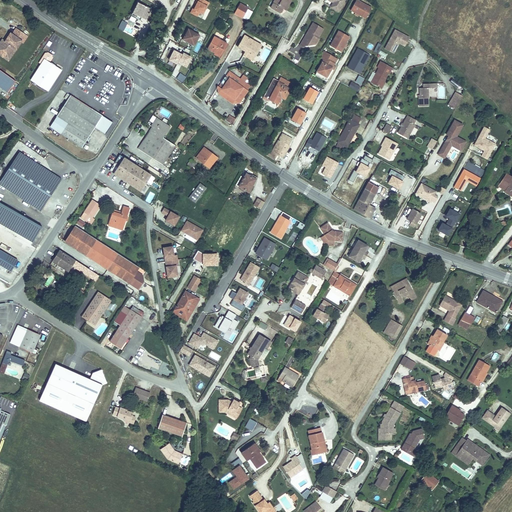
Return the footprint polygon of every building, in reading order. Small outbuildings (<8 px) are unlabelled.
[(209,2),(204,0),(196,0),(196,1),(198,1),(196,5),(194,9),(192,8),(190,13),(197,16),(199,12),(203,14),(209,2)] [(283,8),(287,0),(274,0),(271,7),(280,13),(283,8)] [(285,10),(291,0),(287,0),(283,8),(285,10)] [(345,0),(327,0),(330,1),(331,1),(333,2),(333,3),(330,7),(339,12),(345,0)] [(372,8),(357,0),(352,11),(366,19),(372,8)] [(146,19),(151,9),(147,7),(141,3),(139,2),(137,6),(136,5),(133,12),(142,16),(141,17),(146,19)] [(247,10),(248,8),(240,3),(234,13),(243,18),(243,17),(244,15),(247,10)] [(248,20),(252,12),(247,10),(244,15),(243,17),(248,20)] [(122,20),(118,28),(124,31),(127,23),(122,20)] [(315,43),(323,29),(313,22),(299,45),(304,47),(308,39),(315,43)] [(2,38),(0,41),(0,56),(8,62),(16,51),(17,51),(22,43),(23,44),(29,36),(16,27),(12,33),(10,32),(5,40),(2,38)] [(195,43),(200,35),(188,29),(183,39),(189,42),(190,41),(195,43)] [(387,45),(395,50),(400,42),(404,35),(395,30),(387,45)] [(331,46),(341,52),(349,38),(339,32),(331,46)] [(262,45),(244,35),(238,47),(245,51),(255,57),(262,45)] [(409,38),(404,35),(400,42),(405,45),(409,38)] [(222,54),(228,44),(214,36),(207,49),(215,53),(216,51),(222,54)] [(387,45),(385,49),(393,53),(395,50),(387,45)] [(349,67),(360,73),(370,55),(358,49),(349,67)] [(182,54),(174,50),(169,60),(177,64),(178,62),(182,54)] [(253,60),(255,57),(245,51),(243,55),(253,60)] [(324,51),(320,57),(323,60),(317,72),(326,77),(331,68),(332,68),(333,66),(335,63),(329,60),(331,55),(324,51)] [(53,58),(52,55),(48,52),(45,53),(39,63),(41,64),(45,59),(50,62),(53,58)] [(191,57),(183,53),(182,54),(178,62),(186,67),(191,57)] [(48,91),(62,70),(50,62),(45,59),(41,64),(31,80),(48,91)] [(384,82),(388,73),(387,72),(390,66),(380,61),(377,67),(379,68),(371,82),(380,87),(384,82)] [(15,82),(0,70),(0,88),(7,93),(15,82)] [(325,80),(326,77),(317,72),(315,75),(325,80)] [(240,79),(233,73),(231,76),(230,75),(229,76),(229,78),(237,83),(240,79)] [(225,85),(229,78),(229,76),(230,75),(228,74),(227,76),(226,76),(221,83),(219,87),(218,86),(217,87),(217,88),(218,92),(219,94),(222,90),(221,90),(225,85)] [(361,85),(365,78),(359,75),(355,82),(361,85)] [(247,90),(250,86),(240,79),(237,83),(229,78),(225,85),(221,90),(222,90),(219,93),(228,99),(232,94),(236,96),(232,102),(232,103),(234,103),(236,100),(239,102),(247,90)] [(285,99),(290,89),(287,87),(290,83),(281,78),(279,81),(273,78),(263,97),(277,104),(281,97),(285,99)] [(349,87),(357,92),(360,87),(351,82),(349,87)] [(428,106),(428,97),(428,88),(437,87),(437,83),(423,84),(423,88),(419,88),(420,95),(420,97),(419,97),(419,106),(428,106)] [(312,93),(311,95),(318,97),(320,87),(310,85),(308,92),(312,93)] [(455,109),(462,96),(460,95),(457,93),(456,92),(448,105),(455,109)] [(113,123),(71,96),(50,127),(82,148),(96,128),(105,134),(113,123)] [(298,108),(291,119),(300,124),(306,113),(298,108)] [(347,147),(359,124),(358,124),(361,118),(354,115),(354,116),(351,120),(350,119),(337,142),(338,142),(343,145),(347,147)] [(409,135),(415,125),(413,124),(416,120),(408,115),(403,124),(402,125),(402,126),(398,133),(407,138),(409,135)] [(152,128),(138,149),(163,165),(175,145),(174,145),(163,138),(170,126),(158,118),(152,128)] [(437,155),(444,159),(451,146),(461,151),(466,142),(457,136),(463,125),(453,120),(445,135),(448,136),(437,155)] [(388,133),(392,127),(386,124),(382,130),(388,133)] [(413,137),(418,127),(415,125),(409,135),(413,137)] [(489,130),(483,126),(473,146),(483,151),(480,157),(486,160),(495,144),(485,138),(489,130)] [(309,138),(305,146),(309,148),(310,146),(319,151),(327,137),(317,132),(313,140),(309,138)] [(282,158),(289,145),(292,139),(287,137),(288,137),(287,136),(287,137),(283,134),(282,134),(272,152),(269,150),(266,155),(274,160),(277,155),(282,158)] [(389,160),(398,144),(386,137),(384,141),(385,141),(382,146),(378,154),(389,160)] [(427,147),(432,150),(437,141),(431,138),(427,147)] [(212,153),(204,148),(196,158),(209,168),(216,159),(211,155),(212,153)] [(41,212),(62,180),(19,152),(0,182),(0,185),(17,196),(22,199),(41,212)] [(151,175),(124,157),(114,173),(141,191),(151,175)] [(485,170),(468,161),(464,169),(480,179),(485,170)] [(463,170),(453,187),(461,191),(466,182),(476,187),(480,179),(463,170)] [(369,181),(372,176),(364,172),(362,177),(369,181)] [(244,177),(241,176),(236,185),(249,192),(256,179),(246,173),(244,177)] [(511,181),(509,180),(511,177),(506,173),(499,184),(506,189),(505,191),(504,192),(511,196),(511,195),(511,181)] [(369,205),(378,187),(368,182),(354,210),(370,218),(376,208),(369,205)] [(206,188),(200,183),(189,198),(195,202),(206,188)] [(435,195),(437,192),(421,183),(415,195),(431,204),(432,202),(435,203),(438,197),(435,195)] [(92,217),(101,205),(92,199),(81,217),(88,222),(91,217),(92,217)] [(124,227),(130,208),(123,206),(121,212),(121,214),(118,213),(118,212),(113,210),(108,225),(113,227),(114,224),(124,227)] [(174,225),(179,217),(164,208),(161,212),(168,216),(165,220),(174,225)] [(445,225),(441,223),(437,231),(447,236),(459,214),(449,209),(445,217),(448,219),(445,225)] [(407,220),(417,224),(422,214),(413,210),(407,220)] [(271,232),(281,238),(291,222),(281,216),(271,232)] [(83,228),(85,223),(79,219),(77,223),(83,228)] [(203,231),(187,222),(182,231),(198,239),(203,231)] [(328,223),(320,228),(325,235),(320,237),(325,244),(334,245),(335,240),(342,241),(343,232),(335,231),(335,232),(332,230),(328,223)] [(139,267),(75,226),(65,241),(139,289),(143,281),(142,275),(136,271),(139,267)] [(257,254),(267,259),(275,245),(265,239),(257,254)] [(368,245),(358,240),(353,248),(366,256),(368,252),(367,251),(365,250),(368,245)] [(174,255),(172,246),(163,247),(164,252),(165,252),(165,254),(164,254),(167,270),(168,269),(168,272),(167,272),(168,277),(178,276),(176,265),(178,265),(176,255),(174,255)] [(366,256),(353,248),(349,256),(358,262),(361,257),(362,258),(364,259),(366,256)] [(18,260),(0,250),(0,264),(11,271),(18,260)] [(72,266),(76,260),(59,250),(52,261),(58,264),(62,267),(69,271),(72,266)] [(215,266),(215,254),(203,254),(203,266),(215,266)] [(325,261),(323,264),(334,271),(338,264),(337,263),(329,259),(327,262),(325,261)] [(342,264),(356,271),(358,266),(345,259),(342,264)] [(82,273),(86,267),(80,263),(76,260),(72,266),(76,269),(82,273)] [(242,280),(250,284),(259,268),(251,263),(242,280)] [(272,264),(269,268),(276,272),(279,268),(272,264)] [(320,270),(315,267),(311,272),(322,279),(326,271),(321,268),(320,270)] [(298,271),(288,289),(299,295),(309,278),(298,271)] [(334,271),(327,282),(350,296),(357,284),(334,271)] [(49,289),(55,280),(58,282),(60,278),(52,273),(50,276),(49,277),(43,286),(49,289)] [(201,280),(194,276),(188,287),(194,291),(201,280)] [(390,287),(392,291),(395,290),(394,287),(400,284),(401,286),(409,282),(407,278),(390,287)] [(395,290),(392,291),(395,297),(400,294),(401,297),(405,295),(407,298),(409,296),(411,299),(416,296),(409,282),(401,286),(400,284),(394,287),(395,290)] [(248,293),(240,288),(237,294),(232,291),(229,297),(233,299),(230,305),(242,312),(245,306),(242,304),(248,293)] [(196,297),(185,291),(175,310),(186,316),(196,297)] [(494,297),(483,291),(477,302),(496,313),(502,302),(493,297),(494,297)] [(101,316),(111,300),(98,292),(87,308),(88,308),(82,316),(95,325),(100,316),(101,316)] [(175,310),(173,313),(187,321),(200,299),(196,297),(186,316),(175,310)] [(453,300),(448,297),(442,306),(449,310),(452,312),(449,315),(447,314),(444,320),(452,325),(455,318),(454,318),(461,305),(453,300)] [(329,308),(331,304),(323,299),(318,309),(317,308),(312,315),(324,322),(329,315),(322,311),(326,306),(329,308)] [(306,306),(295,300),(291,307),(301,313),(306,306)] [(141,316),(130,309),(127,315),(138,322),(141,316)] [(236,315),(229,310),(225,317),(222,316),(220,319),(219,319),(214,326),(219,329),(221,327),(227,330),(229,327),(233,330),(238,322),(233,319),(236,315)] [(475,317),(465,312),(461,320),(462,320),(470,324),(471,324),(475,317)] [(121,348),(138,322),(127,315),(110,341),(121,348)] [(508,318),(503,316),(496,329),(500,332),(508,318)] [(394,321),(391,319),(384,332),(387,334),(394,321)] [(462,320),(459,325),(467,330),(470,324),(462,320)] [(258,326),(265,330),(268,325),(261,321),(258,326)] [(395,339),(402,325),(394,321),(387,334),(395,339)] [(34,349),(40,335),(18,325),(10,343),(32,353),(34,349)] [(430,339),(427,344),(437,349),(439,344),(440,345),(442,342),(443,342),(447,335),(437,329),(433,336),(434,337),(432,340),(430,339)] [(194,334),(189,343),(198,348),(200,344),(203,345),(204,343),(213,349),(218,341),(204,333),(201,338),(194,334)] [(250,358),(252,366),(259,365),(258,359),(265,347),(265,346),(264,346),(268,340),(259,335),(248,354),(251,356),(250,358)] [(40,352),(44,344),(37,342),(34,349),(40,352)] [(180,351),(189,356),(192,350),(183,345),(180,351)] [(25,360),(11,355),(11,352),(7,351),(2,363),(7,364),(8,361),(9,360),(23,365),(25,360)] [(137,362),(158,370),(162,360),(142,351),(137,362)] [(498,363),(501,355),(494,352),(491,360),(498,363)] [(215,366),(195,356),(190,366),(209,376),(215,366)] [(415,363),(404,356),(400,363),(411,370),(415,363)] [(485,373),(485,372),(489,365),(479,360),(468,380),(478,386),(481,381),(481,380),(480,380),(483,373),(484,372),(485,373)] [(102,385),(107,383),(102,372),(99,370),(93,373),(90,379),(56,364),(47,382),(94,403),(102,385)] [(259,365),(252,366),(252,368),(245,370),(243,372),(242,375),(244,378),(247,380),(261,377),(261,376),(266,375),(264,365),(259,367),(259,365)] [(280,375),(277,380),(280,382),(281,382),(282,380),(286,382),(284,385),(291,390),(293,386),(299,376),(288,370),(285,367),(280,375)] [(453,388),(451,381),(454,377),(446,372),(444,376),(444,378),(445,379),(441,380),(441,379),(439,374),(432,377),(435,388),(443,386),(444,390),(453,388)] [(413,377),(402,379),(403,383),(407,382),(409,392),(417,390),(418,392),(429,389),(428,384),(425,385),(424,381),(416,383),(415,380),(411,381),(411,380),(414,380),(413,377)] [(407,382),(403,383),(406,394),(418,392),(417,390),(409,392),(407,382)] [(147,401),(150,392),(136,387),(132,396),(147,401)] [(231,403),(225,400),(219,400),(219,411),(228,411),(227,413),(233,416),(235,412),(238,412),(238,406),(240,403),(233,399),(232,402),(231,403)] [(381,424),(381,428),(381,429),(383,429),(383,433),(382,433),(382,440),(391,440),(391,433),(389,433),(389,429),(393,429),(393,428),(393,424),(400,412),(404,406),(395,401),(391,407),(386,414),(386,415),(388,416),(387,418),(385,417),(382,421),(382,424),(381,424)] [(262,407),(257,405),(254,411),(258,414),(262,407)] [(445,417),(458,425),(464,415),(460,412),(461,411),(459,410),(459,409),(452,405),(445,417)] [(236,418),(242,409),(238,406),(238,412),(235,412),(233,416),(236,418)] [(132,416),(133,412),(127,410),(127,409),(120,407),(120,408),(115,407),(113,414),(117,416),(117,417),(125,419),(130,421),(132,416)] [(495,416),(490,424),(495,427),(497,424),(501,426),(506,419),(504,418),(505,416),(507,418),(510,413),(502,407),(495,416)] [(482,418),(487,421),(492,414),(487,411),(482,418)] [(495,416),(492,414),(487,421),(490,424),(495,416)] [(182,436),(187,423),(162,415),(158,428),(182,436)] [(245,428),(252,431),(257,422),(249,418),(245,428)] [(320,427),(308,430),(309,435),(312,449),(312,450),(315,449),(316,454),(324,452),(322,443),(321,441),(324,440),(322,432),(321,432),(320,427)] [(413,431),(411,434),(410,436),(409,436),(401,449),(410,455),(414,448),(419,439),(424,438),(422,429),(413,431)] [(474,447),(466,441),(462,438),(452,453),(468,464),(473,458),(475,460),(479,455),(481,456),(481,457),(485,460),(489,455),(484,451),(484,453),(482,451),(482,450),(475,445),(474,447)] [(179,454),(173,451),(174,450),(169,443),(161,449),(168,459),(175,462),(179,454)] [(255,443),(246,449),(241,452),(245,457),(248,455),(250,458),(257,468),(266,462),(262,457),(259,452),(260,451),(258,447),(255,443)] [(354,454),(344,449),(335,464),(345,470),(347,466),(346,465),(349,460),(350,460),(354,454)] [(178,463),(182,454),(174,451),(174,450),(173,451),(179,454),(175,462),(178,463)] [(479,455),(475,460),(482,464),(485,460),(481,457),(481,456),(479,455)] [(287,465),(283,467),(290,478),(303,470),(299,464),(300,463),(296,456),(291,459),(292,461),(288,464),(289,465),(287,466),(287,465)] [(231,463),(235,469),(242,463),(239,458),(231,463)] [(345,470),(335,464),(333,467),(343,473),(345,470)] [(233,491),(249,480),(240,465),(232,471),(236,477),(227,483),(233,491)] [(380,475),(378,478),(375,484),(382,489),(386,483),(388,484),(390,481),(389,480),(393,473),(383,467),(379,474),(380,475)] [(427,472),(421,480),(433,489),(439,481),(427,472)] [(221,483),(232,477),(230,474),(220,480),(221,483)] [(331,488),(326,485),(322,492),(328,495),(331,488)] [(450,487),(448,490),(459,498),(461,495),(450,487)] [(333,498),(336,492),(337,492),(331,488),(328,495),(333,498)] [(256,492),(251,495),(255,501),(254,502),(260,511),(274,511),(268,503),(266,504),(263,500),(262,500),(256,492)] [(318,511),(322,510),(316,502),(304,511),(318,511)]
